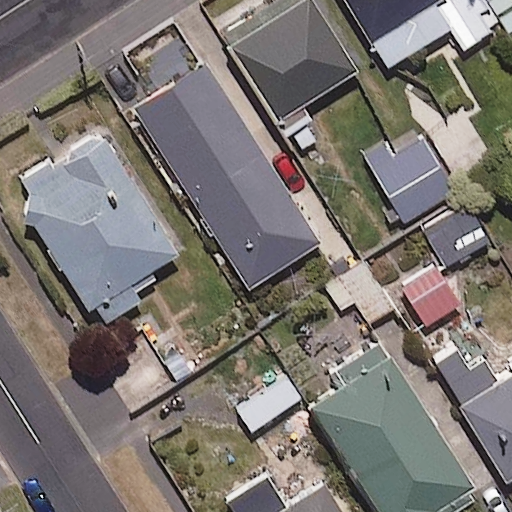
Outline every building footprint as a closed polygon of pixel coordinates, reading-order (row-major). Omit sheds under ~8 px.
[(297,0),(228,44),(285,133),(290,130),(302,148),(318,138),(306,120),(314,115),(305,101),(355,69),(311,0),(297,0)] [(432,0),(343,0),(384,66),(449,27),(432,0)] [(490,6),(485,0),(450,0),(441,7),(468,45),(490,30),(479,14),(490,6)] [(160,90),(132,108),(248,288),(319,242),(204,61),(160,90)] [(176,254),(98,129),(19,178),(32,198),(22,204),(97,325),(140,299),(135,290),(158,275),(153,268),(176,254)] [(453,190),(423,138),(395,154),(387,141),(365,154),(402,219),(453,190)] [(487,241),(466,203),(422,227),(442,265),(487,241)] [(392,305),(349,246),(331,259),(342,273),(325,285),(342,308),(353,300),(368,322),(392,305)] [(458,303),(435,265),(400,285),(423,324),(458,303)] [(178,380),(147,334),(103,364),(133,409),(178,380)] [(473,486),(379,341),(334,370),(342,383),(311,403),(381,511),(458,511),(475,502),(467,490),(473,486)] [(511,478),(511,373),(510,375),(499,383),(478,352),(465,361),(457,350),(429,369),(504,483),(511,478)] [(324,432),(307,406),(284,421),(278,411),(251,428),(275,464),(324,432)] [(343,511),(325,482),(288,505),(270,475),(225,503),(230,511),(343,511)]
